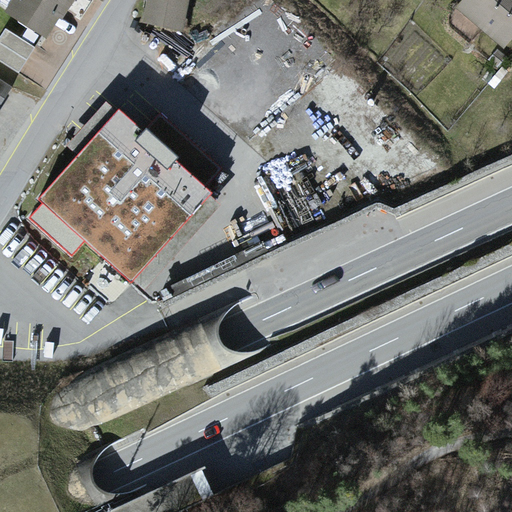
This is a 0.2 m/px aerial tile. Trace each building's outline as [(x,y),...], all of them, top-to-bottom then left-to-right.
[(75,0),(14,0),(8,9),(50,37),(75,0)] [(190,0),(150,0),(148,21),(187,27),(190,0)] [(511,38),(511,0),(467,0),(463,5),(507,44),(511,38)] [(0,38),(0,58),(23,71),(38,44),(7,26),(0,38)] [(0,75),(0,108),(15,84),(0,75)] [(179,232),(224,163),(161,123),(153,122),(119,101),(113,100),(74,161),(94,174),(58,170),(55,205),(81,221),(94,202),(104,203),(121,214),(120,224),(134,232),(90,228),(89,241),(92,242),(124,261),(130,262),(132,246),(144,247),(153,233),(161,234),(162,225),(147,224),(148,212),(179,232)] [(85,248),(49,208),(36,220),(72,260),(85,248)]
